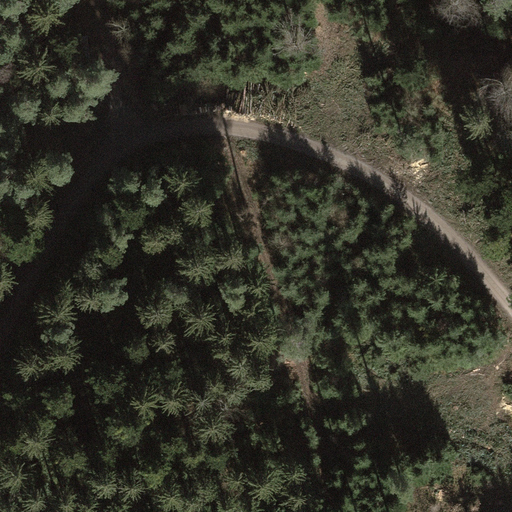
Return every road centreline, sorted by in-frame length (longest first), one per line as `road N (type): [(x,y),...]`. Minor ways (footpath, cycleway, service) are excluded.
road 1 (track): [(127,145),(229,131),(357,168),(480,263),(511,300)]
road 2 (track): [(0,350),(84,191),(127,145)]
road 3 (track): [(100,0),(127,145)]
